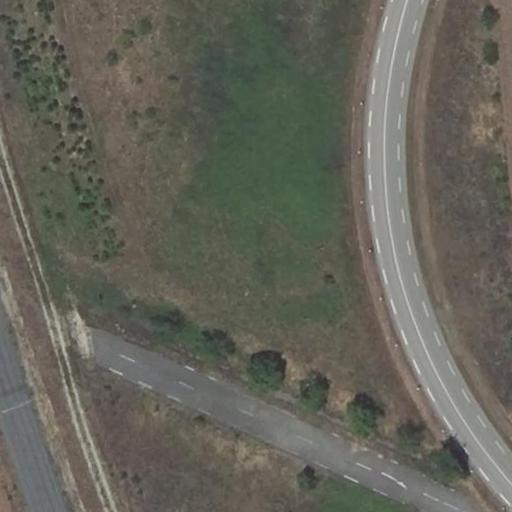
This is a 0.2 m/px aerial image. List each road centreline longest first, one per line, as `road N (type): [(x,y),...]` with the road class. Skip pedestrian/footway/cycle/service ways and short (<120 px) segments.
road 1 (secondary): [(409,0),(389,79),(383,150),(391,229),(408,299),(444,379),(511,480)]
road 2 (track): [(110,511),(0,147)]
